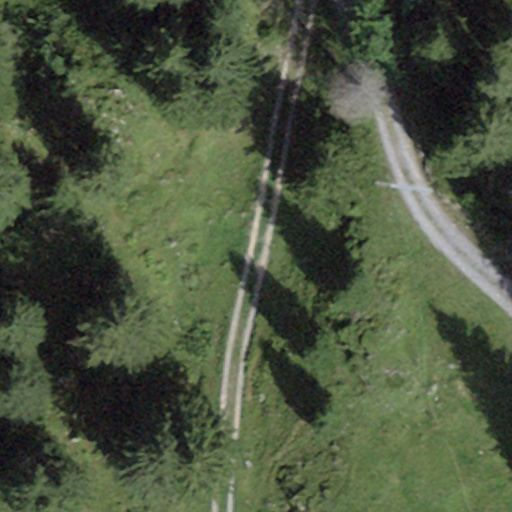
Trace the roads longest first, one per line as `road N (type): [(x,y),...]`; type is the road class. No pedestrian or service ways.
road 1 (track): [(223,511),(242,318),(315,0)]
road 2 (track): [(341,0),(403,183),(435,232),(511,303)]
